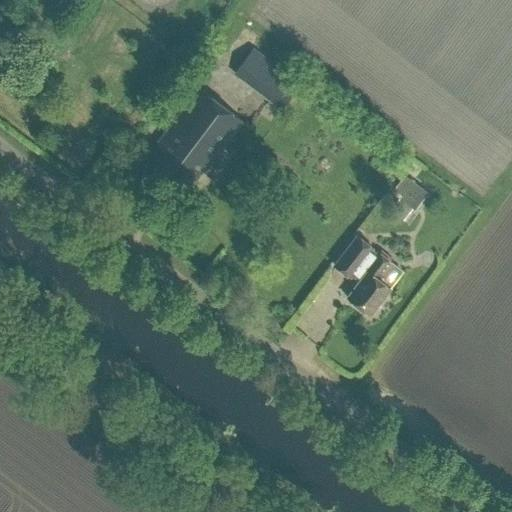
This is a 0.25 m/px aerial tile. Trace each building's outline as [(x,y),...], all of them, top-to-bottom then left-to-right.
[(42,0),(53,8),(59,0),(42,0)] [(269,94),(282,104),(296,85),(283,75),(269,94)] [(199,86),(149,151),(160,160),(153,169),(181,190),(192,176),(194,178),(202,168),(204,170),(228,137),(240,145),(253,127),(199,86)] [(405,174),(391,192),(415,210),(428,192),(405,174)] [(345,297),(368,314),(389,287),(377,278),(390,262),(376,251),(375,253),(370,249),(371,247),(356,235),(333,264),(349,277),(351,274),(358,280),(345,297)]
